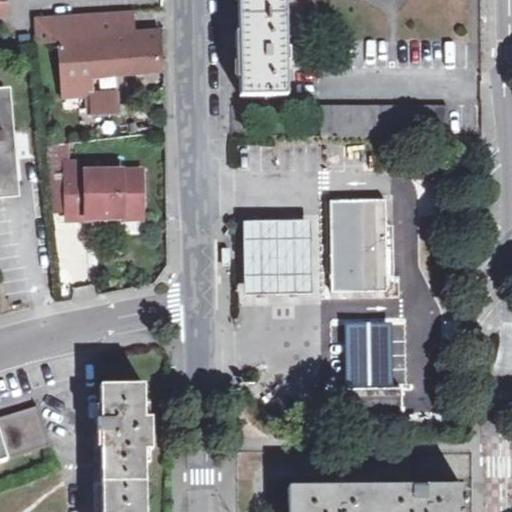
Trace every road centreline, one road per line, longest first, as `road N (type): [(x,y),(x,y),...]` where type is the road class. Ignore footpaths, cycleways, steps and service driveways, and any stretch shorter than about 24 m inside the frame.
road 1 (tertiary): [(193,0),(198,313)]
road 2 (residential): [(0,351),(83,325),(198,313)]
road 3 (tertiary): [(198,313),(203,511)]
road 4 (residential): [(511,160),(507,0)]
road 5 (residential): [(502,511),(511,363)]
